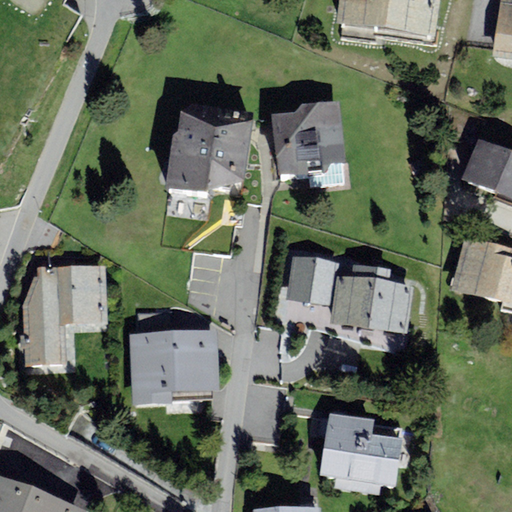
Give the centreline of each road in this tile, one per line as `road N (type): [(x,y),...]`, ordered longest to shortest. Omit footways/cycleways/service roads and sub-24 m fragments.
road 1 (residential): [(0,287),(110,0)]
road 2 (residential): [(225,511),(254,215)]
road 3 (residential): [(177,511),(0,407)]
